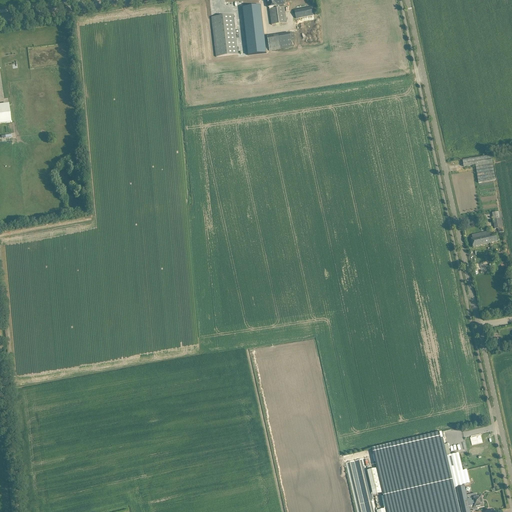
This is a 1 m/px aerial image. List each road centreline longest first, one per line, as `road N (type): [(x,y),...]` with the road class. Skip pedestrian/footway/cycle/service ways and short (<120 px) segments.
road 1 (unclassified): [(511,480),(407,0)]
road 2 (unclassified): [(16,511),(0,361)]
road 3 (tertiary): [(0,18),(126,0)]
